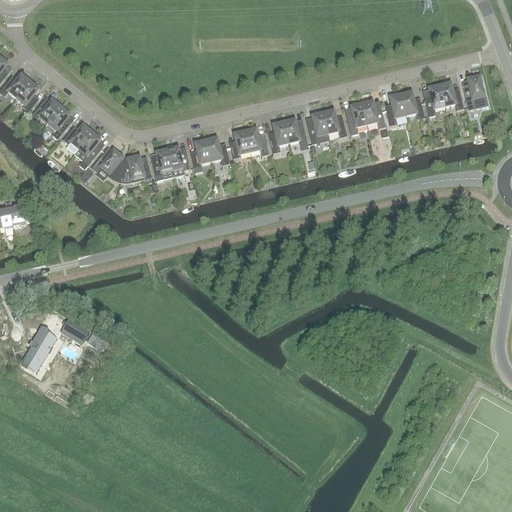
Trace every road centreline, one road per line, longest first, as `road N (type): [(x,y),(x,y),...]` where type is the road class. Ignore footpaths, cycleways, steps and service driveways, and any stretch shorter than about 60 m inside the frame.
road 1 (residential): [(502,51),(134,135),(24,52),(14,11)]
road 2 (tertiary): [(0,281),(428,182),(502,180)]
